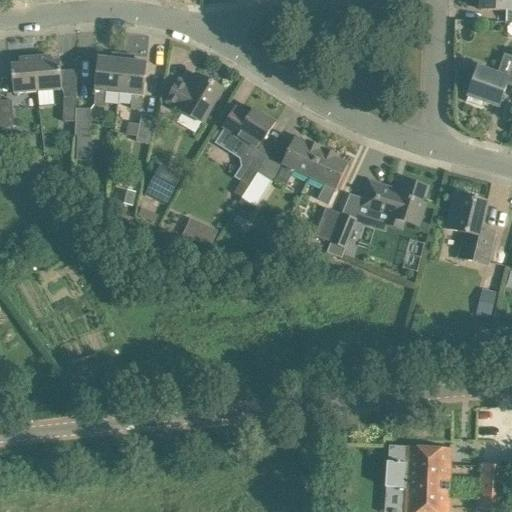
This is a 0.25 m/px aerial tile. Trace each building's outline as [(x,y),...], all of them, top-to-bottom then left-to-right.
[(511,0),(481,0),(481,10),(511,11),(511,0)] [(98,58),(97,68),(94,91),(95,92),(93,105),(103,106),(105,93),(119,94),(123,55),(112,54),(111,59),(98,58)] [(123,55),(119,94),(133,96),(131,109),(141,110),(143,97),(147,63),(134,62),(134,56),(123,55)] [(499,107),(502,98),(507,83),(511,85),(511,57),(505,55),(498,75),(478,68),(468,96),(499,107)] [(51,56),(35,58),(38,92),(62,89),(60,61),(52,62),(51,56)] [(11,65),(12,70),(14,94),(38,92),(35,58),(19,59),(20,65),(11,65)] [(178,79),(166,101),(181,110),(180,111),(203,124),(223,90),(196,74),(189,85),(178,79)] [(62,121),(76,122),(76,108),(77,96),(63,95),(62,121)] [(11,101),(0,101),(0,108),(2,126),(14,125),(11,101)] [(76,108),(76,122),(76,135),(90,136),(91,108),(76,108)] [(275,123),(254,109),(249,117),(236,108),(223,128),(250,145),(244,155),(251,160),(238,181),(249,187),(258,173),(269,156),(258,149),(275,123)] [(150,144),(156,117),(141,114),(136,141),(150,144)] [(294,140),(282,165),(283,165),(276,180),(287,185),(294,170),(310,177),(323,149),(307,141),(305,145),(294,140)] [(323,149),(310,177),(325,184),(318,199),(329,204),(336,190),(337,190),(348,165),(337,160),(339,157),(323,149)] [(170,197),(182,177),(161,165),(150,185),(170,197)] [(256,207),(272,182),(258,173),(249,187),(242,198),(256,207)] [(369,182),(361,207),(389,216),(387,225),(401,229),(403,222),(418,226),(425,203),(421,202),(426,187),(401,179),(397,191),(369,182)] [(132,205),(135,192),(115,188),(112,201),(132,205)] [(456,196),(448,230),(466,234),(460,259),(486,266),(494,232),(481,229),(487,203),(473,200),(474,196),(459,193),(458,196),(456,196)] [(315,236),(331,243),(342,215),(326,208),(315,236)] [(342,215),(331,243),(346,248),(357,221),(342,215)] [(211,248),(218,231),(204,225),(196,242),(200,243),(211,248)] [(478,310),(492,313),(496,297),(482,293),(478,310)] [(511,335),(508,328),(499,333),(505,345),(511,341),(511,335)] [(401,511),(447,511),(451,450),(393,447),(392,462),(388,462),(386,497),(402,497),(401,511)] [(511,466),(482,464),(481,484),(478,509),(511,511),(511,498),(511,466)]
